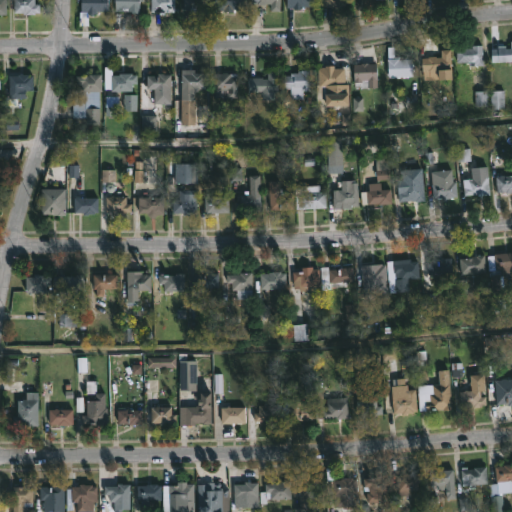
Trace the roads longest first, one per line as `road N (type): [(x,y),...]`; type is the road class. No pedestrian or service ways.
road 1 (residential): [(511,13),(362,39),(0,46)]
road 2 (residential): [(511,229),(299,247),(0,247)]
road 3 (residential): [(511,435),(242,455),(0,457)]
road 4 (residential): [(62,0),(47,120),(0,293)]
